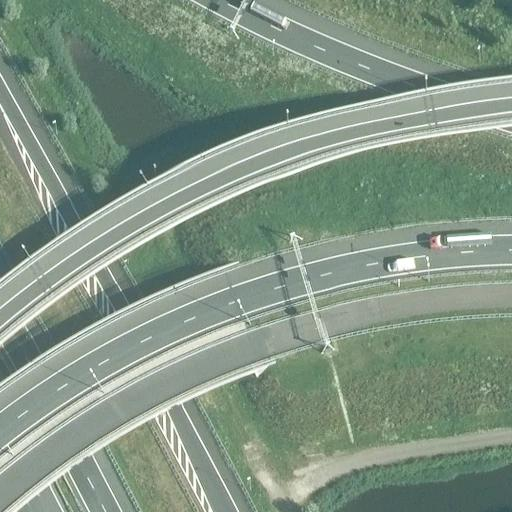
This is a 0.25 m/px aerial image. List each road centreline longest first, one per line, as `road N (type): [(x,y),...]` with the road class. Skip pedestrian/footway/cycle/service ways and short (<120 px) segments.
road 1 (motorway): [(511,116),(364,141),(258,176),(148,226),(0,324)]
road 2 (motorway): [(0,493),(108,412),(182,372),(383,308),(511,295)]
road 3 (motorway): [(511,252),(402,261),(284,286),(157,335),(0,429)]
road 4 (motorway): [(227,511),(0,90)]
road 5 (motorway): [(459,102),(217,0)]
road 6 (motorway): [(103,511),(0,314)]
